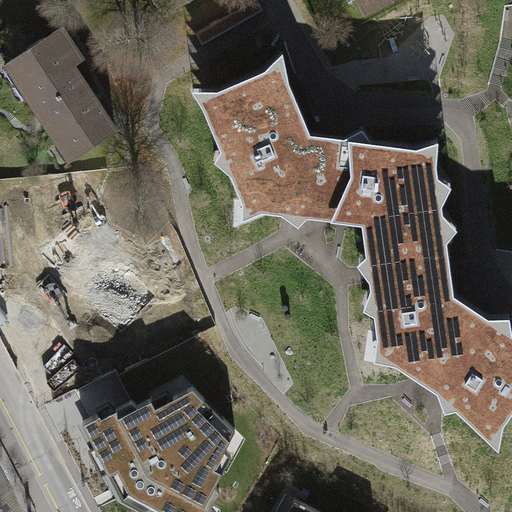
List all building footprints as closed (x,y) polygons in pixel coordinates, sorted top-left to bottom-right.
[(15,28),(42,19),(35,0),(14,0),(6,3),(15,28)] [(158,0),(165,11),(186,0),(158,0)] [(359,0),(366,14),(392,0),(359,0)] [(70,158),(116,128),(73,64),(82,58),(61,27),(7,63),(70,158)] [(298,208),(316,210),(325,136),(309,134),(285,76),(280,79),(273,66),(210,93),(215,106),(210,108),(244,193),(263,196),(262,203),(284,206),(285,198),(299,200),(298,208)] [(371,248),(445,238),(436,170),(428,172),(426,148),(325,136),(316,210),(334,213),(335,205),(349,207),(348,214),(374,218),(376,229),(368,230),(371,248)] [(28,262),(48,315),(103,339),(155,312),(158,272),(116,251),(96,212),(54,213),(28,262)] [(427,374),(473,304),(471,303),(466,311),(453,302),(445,238),(371,248),(373,266),(381,265),(382,279),(375,280),(384,345),(392,345),(393,352),(427,374)] [(511,330),(473,304),(427,374),(442,385),(446,379),(458,386),(453,394),(485,426),(495,416),(501,420),(511,403),(511,330)] [(79,389),(87,410),(128,394),(119,373),(79,389)] [(205,397),(193,385),(173,396),(175,399),(158,408),(152,397),(137,405),(132,399),(115,408),(118,413),(104,420),(100,413),(83,421),(96,446),(101,444),(112,467),(108,469),(122,497),(149,511),(150,511),(152,508),(159,511),(201,511),(206,503),(211,506),(220,489),(215,484),(223,469),(212,464),(221,447),(225,449),(235,429),(223,416),(217,422),(199,404),(205,397)] [(322,511),(295,497),(286,511),(322,511)]
